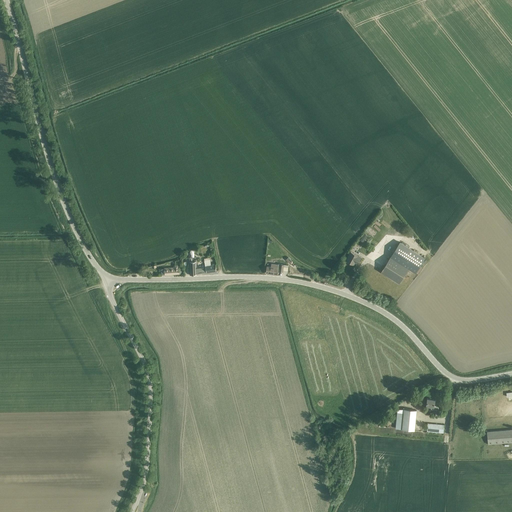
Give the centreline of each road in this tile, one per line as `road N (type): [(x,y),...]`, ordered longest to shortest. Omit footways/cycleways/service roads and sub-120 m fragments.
road 1 (tertiary): [(511,374),(454,378),(387,314),(312,284),(107,278)]
road 2 (tertiary): [(107,278),(54,178),(6,0)]
road 3 (tertiary): [(133,511),(146,479),(148,373),(107,278)]
